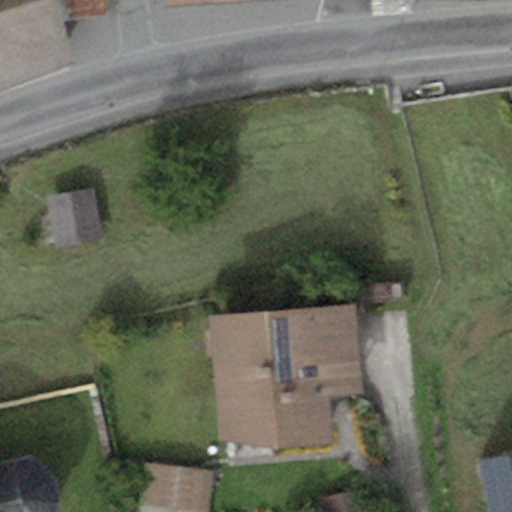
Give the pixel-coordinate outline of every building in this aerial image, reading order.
[(0,0),(0,76),(66,51),(53,12),(100,8),(99,0),(0,0)] [(97,233),(89,190),(54,195),(62,240),(97,233)] [(349,309),(219,318),(228,426),(271,423),(275,435),(326,431),(321,364),(353,362),(349,309)] [(511,511),(511,449),(479,456),(490,511),(511,511)] [(0,511),(50,511),(55,497),(51,476),(32,458),(0,464),(0,511)] [(205,475),(152,469),(149,502),(202,508),(205,475)] [(358,511),(355,493),(327,499),(329,511),(358,511)]
